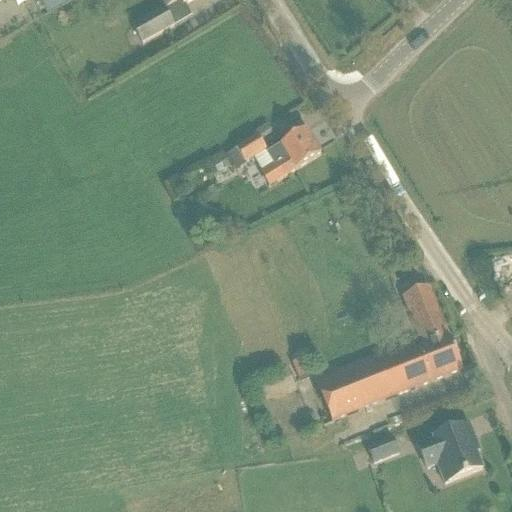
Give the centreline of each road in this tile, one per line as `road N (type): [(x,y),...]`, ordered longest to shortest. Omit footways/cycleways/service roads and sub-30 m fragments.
road 1 (unclassified): [(493,338),(439,271),(336,112)]
road 2 (unclassified): [(336,112),(469,0)]
road 3 (unclassified): [(336,112),(268,0)]
